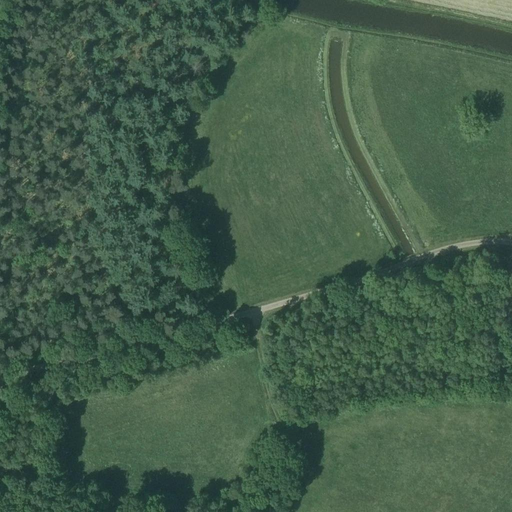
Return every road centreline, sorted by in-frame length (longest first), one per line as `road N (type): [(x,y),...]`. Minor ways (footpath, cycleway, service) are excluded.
road 1 (track): [(0,379),(446,249),(511,241)]
road 2 (track): [(284,430),(258,348),(255,309)]
